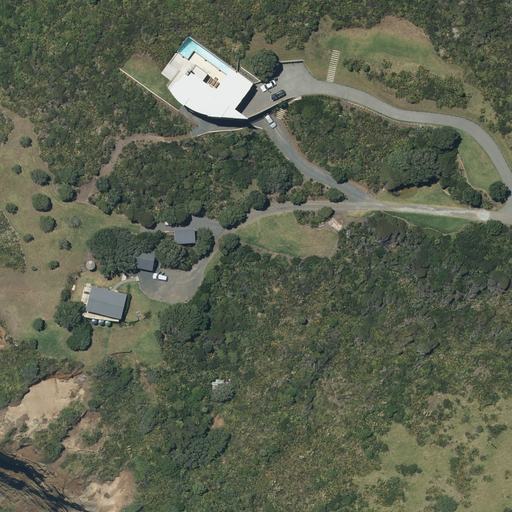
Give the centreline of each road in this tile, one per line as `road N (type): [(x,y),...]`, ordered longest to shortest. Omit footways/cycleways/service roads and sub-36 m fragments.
road 1 (track): [(168,296),(194,282),(234,231),(293,217),(511,228)]
road 2 (track): [(285,87),(465,134),(511,202)]
